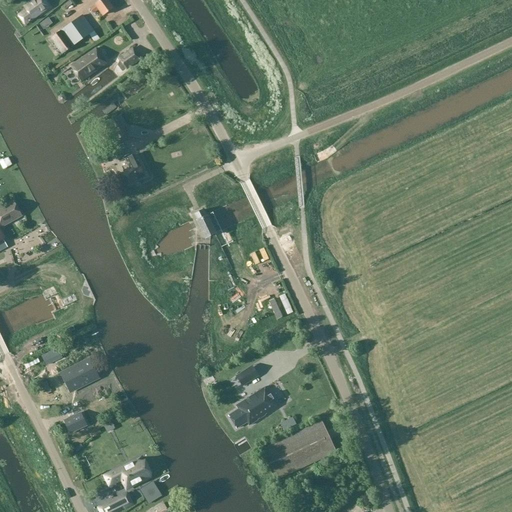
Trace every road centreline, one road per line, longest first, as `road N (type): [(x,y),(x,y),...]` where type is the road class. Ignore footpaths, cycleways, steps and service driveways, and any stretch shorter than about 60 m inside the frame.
road 1 (tertiary): [(389,511),(354,413),(236,162)]
road 2 (unclassified): [(236,162),(511,42)]
road 3 (tertiary): [(236,162),(135,0)]
road 4 (unclassified): [(81,511),(0,345)]
